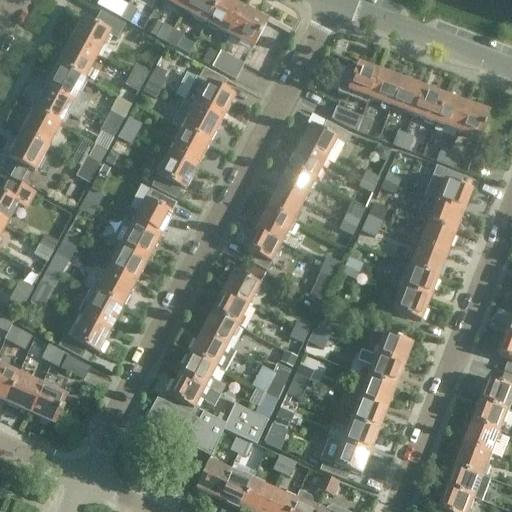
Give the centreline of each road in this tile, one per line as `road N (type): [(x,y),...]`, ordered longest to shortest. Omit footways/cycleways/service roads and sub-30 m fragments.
road 1 (residential): [(79,478),(332,6)]
road 2 (residential): [(397,511),(511,208)]
road 3 (secondary): [(511,71),(332,6)]
